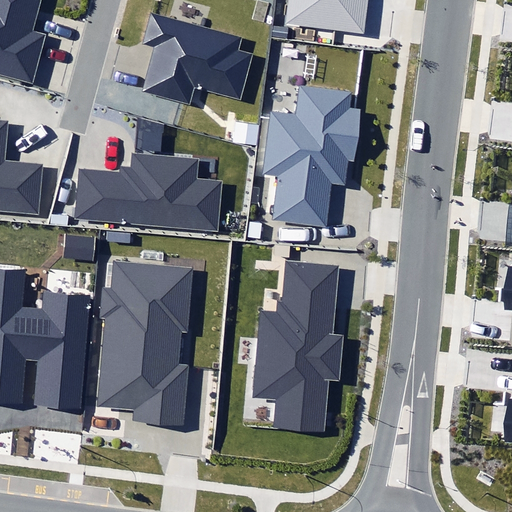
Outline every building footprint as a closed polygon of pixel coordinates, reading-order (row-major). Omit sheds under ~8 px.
[(0,0),(0,76),(32,85),(45,35),(33,32),(42,0),(0,0)] [(288,0),(285,23),(363,33),(367,0),(288,0)] [(154,47),(143,89),(191,103),(195,90),(240,102),(253,54),(237,49),(240,39),(205,29),(169,20),(150,14),(142,44),(154,47)] [(279,172),(274,222),(331,229),(336,185),(347,186),(350,160),(354,161),(360,108),(349,107),(350,95),(304,90),(302,90),(299,118),(272,115),(266,171),(279,172)] [(0,209),(39,213),(44,165),(4,161),(8,123),(0,122),(0,209)] [(77,168),(73,220),(217,230),(221,181),(195,180),(197,159),(132,154),(131,167),(122,167),(122,171),(77,168)] [(65,234),(63,259),(93,261),(95,237),(65,234)] [(276,426),(322,430),(326,379),(340,380),(343,336),(332,335),(337,264),(286,261),(283,300),(276,300),(276,310),(258,309),(256,337),(251,397),(278,399),(276,422),(276,426)] [(41,357),(37,403),(81,407),(91,296),(43,292),(42,307),(24,305),(27,268),(0,265),(0,401),(21,404),(25,356),(41,357)] [(511,265),(508,265),(503,310),(511,310),(511,265)] [(188,274),(113,268),(112,289),(100,288),(98,320),(101,320),(94,408),(131,411),(131,421),(185,425),(189,366),(175,365),(178,323),(184,324),(188,274)] [(503,442),(511,442),(511,394),(508,394),(503,442)]
